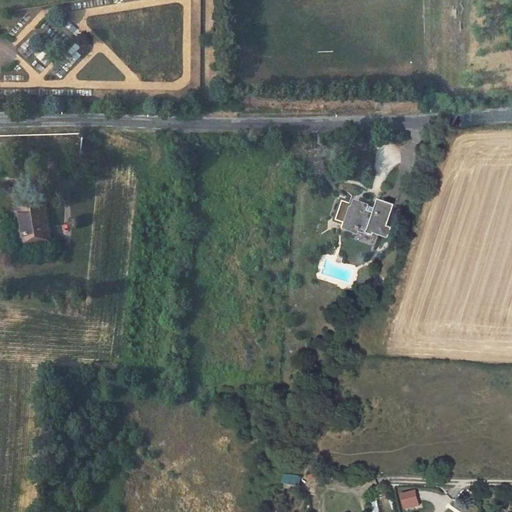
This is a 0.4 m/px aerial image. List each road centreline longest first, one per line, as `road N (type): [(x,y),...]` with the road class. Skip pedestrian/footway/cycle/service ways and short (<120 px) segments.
road 1 (unclassified): [(0,117),(367,123),(511,115)]
road 2 (track): [(511,479),(375,482)]
